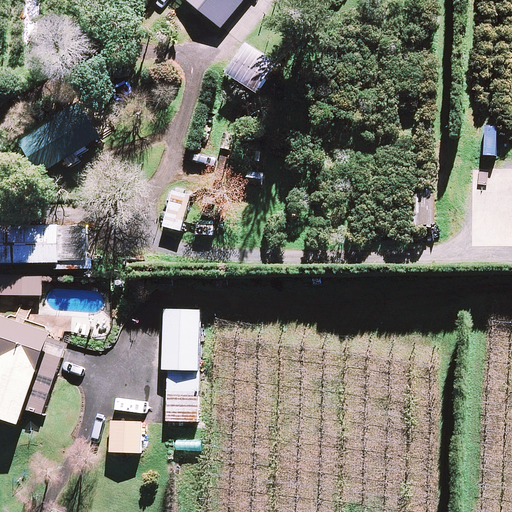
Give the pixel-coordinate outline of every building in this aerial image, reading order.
[(181,0),(222,34),(249,0),(181,0)] [(272,0),(253,0),(248,7),(259,16),(272,0)] [(279,69),(246,49),(226,81),(259,101),(279,69)] [(103,141),(79,108),(21,149),(44,181),(67,165),(72,172),(81,166),(76,160),(103,141)] [(498,126),(484,127),(487,161),(502,160),(498,126)] [(239,135),(222,132),(219,154),(236,157),(239,135)] [(264,192),(265,172),(248,171),(247,192),(264,192)] [(192,198),(174,193),(164,231),(182,236),(192,198)] [(283,203),(250,196),(246,216),(279,223),(283,203)] [(90,263),(90,257),(95,257),(95,237),(89,238),(89,228),(0,231),(0,269),(59,268),(60,274),(89,273),(96,273),(95,263),(90,263)] [(0,410),(21,418),(25,407),(43,413),(63,352),(44,346),(50,329),(0,312),(0,410)] [(164,366),(169,366),(167,418),(198,419),(200,361),(201,313),(166,312),(164,366)] [(142,420),(112,418),(111,449),(141,451),(142,420)] [(165,422),(153,421),(151,445),(163,446),(165,422)]
